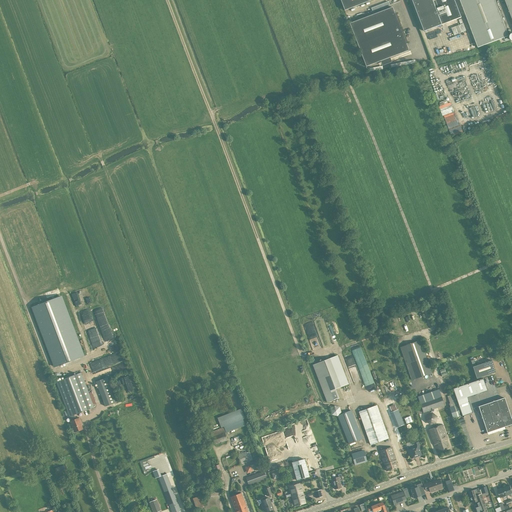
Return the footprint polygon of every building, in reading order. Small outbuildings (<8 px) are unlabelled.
[(339,0),(344,11),(371,0),(339,0)] [(412,0),(416,8),(424,31),(461,18),(454,0),(412,0)] [(459,0),(478,48),(509,36),(494,0),(459,0)] [(357,45),(401,28),(396,13),(394,14),(392,7),(349,23),(357,45)] [(401,28),(357,45),(365,67),(408,51),(406,44),(407,43),(401,28)] [(451,127),(459,125),(454,107),(447,109),(448,111),(444,112),(448,125),(450,124),(451,127)] [(61,296),(31,308),(52,364),(53,367),(83,356),(82,352),(61,296)] [(96,335),(83,296),(75,298),(87,338),(96,335)] [(401,347),(409,372),(412,380),(431,373),(420,341),(401,347)] [(360,348),(351,351),(365,387),(374,384),(360,348)] [(341,354),(330,359),(340,387),(351,383),(341,354)] [(340,387),(330,359),(313,365),(328,402),(339,398),(336,389),(340,387)] [(496,372),(492,360),(473,367),(476,379),(496,372)] [(74,415),(94,407),(81,373),(56,382),(69,416),(71,416),(72,421),(70,421),(74,432),(83,429),(80,423),(81,422),(80,418),(76,419),(74,415)] [(105,406),(116,402),(107,378),(96,382),(105,406)] [(483,378),(452,389),(454,394),(457,402),(458,405),(462,416),(472,413),(467,397),(487,391),(483,378)] [(423,412),(444,405),(439,390),(418,397),(423,412)] [(450,404),(457,402),(454,394),(447,396),(450,404)] [(487,433),(511,424),(511,420),(510,416),(504,398),(479,406),(485,424),(484,424),(487,433)] [(460,415),(457,405),(449,408),(453,418),(456,417),(460,415)] [(388,438),(377,406),(359,412),(370,444),(388,438)] [(241,409),(217,418),(221,428),(224,427),(226,432),(245,425),(243,419),(245,419),(241,409)] [(349,444),(362,439),(351,410),(338,416),(349,444)] [(397,428),(404,425),(398,410),(391,413),(397,428)] [(427,415),(426,421),(430,424),(433,423),(434,428),(436,427),(435,422),(433,421),(434,416),(434,415),(432,413),(427,415)] [(437,452),(450,448),(447,440),(448,439),(442,425),(436,427),(434,428),(429,429),(437,452)] [(223,428),(210,433),(215,445),(227,441),(223,428)] [(411,445),(410,442),(405,444),(409,454),(410,454),(411,458),(420,455),(419,452),(420,451),(419,447),(420,447),(418,442),(411,445)] [(354,461),(365,459),(363,447),(352,449),(354,461)] [(386,471),(398,467),(391,447),(380,451),(386,471)] [(241,464),(250,461),(246,452),(237,455),(241,464)] [(297,480),(309,477),(304,460),(292,463),(297,480)] [(221,471),(219,465),(214,466),(216,473),(220,483),(225,481),(221,471)] [(244,468),(247,474),(253,471),(250,465),(244,468)] [(159,469),(153,471),(155,478),(158,477),(162,476),(159,469)] [(249,486),(267,479),(264,471),(246,478),(249,486)] [(171,511),(178,511),(181,511),(179,506),(175,508),(174,505),(178,504),(166,474),(162,476),(158,477),(171,511)] [(339,481),(342,480),(341,474),(338,475),(339,478),(332,479),(334,489),(341,488),(339,481)] [(430,492),(442,488),(439,480),(432,483),(432,482),(424,485),(426,491),(429,489),(430,492)] [(292,497),(303,494),(300,483),(289,486),(292,497)] [(411,490),(414,498),(421,496),(420,494),(424,493),(421,483),(417,484),(418,487),(411,490)] [(214,486),(207,488),(209,495),(216,493),(214,486)] [(507,496),(504,488),(498,491),(501,498),(503,497),(503,498),(507,496)] [(476,496),(476,495),(480,493),(478,489),(468,492),(472,503),(476,502),(476,501),(478,501),(476,496)] [(394,505),(406,501),(403,492),(391,496),(394,505)] [(243,509),(247,508),(241,493),(230,497),(233,504),(237,503),(239,502),(240,505),(241,504),(243,509)] [(303,494),(292,497),(294,506),(306,503),(303,494)] [(476,501),(476,502),(478,507),(485,504),(481,494),(476,496),(478,501),(476,501)] [(200,496),(192,498),(196,510),(204,507),(200,496)] [(273,509),(269,498),(262,501),(263,504),(262,505),(263,508),(264,508),(266,511),(273,509)] [(151,502),(154,511),(159,511),(162,511),(158,500),(151,502)] [(237,503),(233,504),(236,511),(248,511),(247,508),(243,509),(241,504),(240,505),(239,502),(237,503)] [(386,511),(384,505),(383,502),(371,506),(371,507),(367,508),(369,511),(372,510),(372,511),(373,511),(381,509),(381,511),(386,511)]
